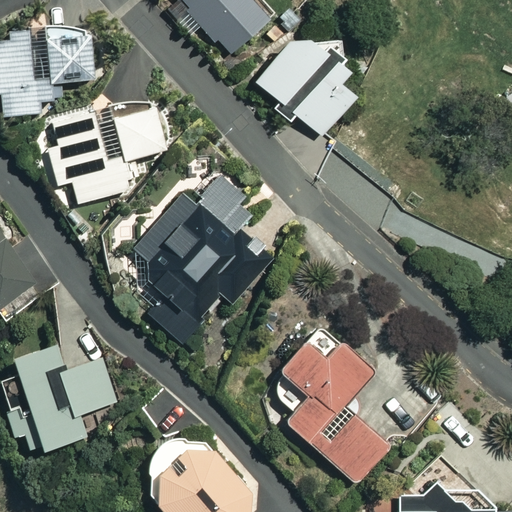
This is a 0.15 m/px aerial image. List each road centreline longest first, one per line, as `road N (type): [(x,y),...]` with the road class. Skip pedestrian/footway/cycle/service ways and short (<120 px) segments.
road 1 (residential): [(127,0),(297,189),(511,385)]
road 2 (residential): [(197,406),(117,331),(0,171)]
